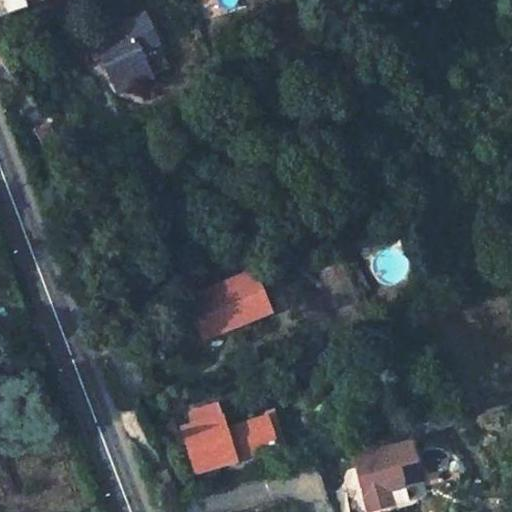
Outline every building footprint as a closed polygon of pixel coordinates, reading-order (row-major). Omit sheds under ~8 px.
[(1,0),(5,11),(25,4),(23,0),(1,0)] [(167,66),(143,13),(92,36),(117,90),(167,66)] [(270,309),(253,268),(185,297),(200,332),(233,319),(234,323),(270,309)] [(233,319),(200,332),(202,337),(234,323),(233,319)] [(196,472),(274,446),(265,417),(225,430),(217,403),(189,412),(193,425),(182,429),(196,472)] [(352,456),(368,510),(391,504),(387,489),(404,484),(421,480),(410,440),(352,456)] [(165,469),(152,475),(165,502),(179,498),(165,469)] [(387,489),(391,504),(408,499),(404,484),(387,489)]
